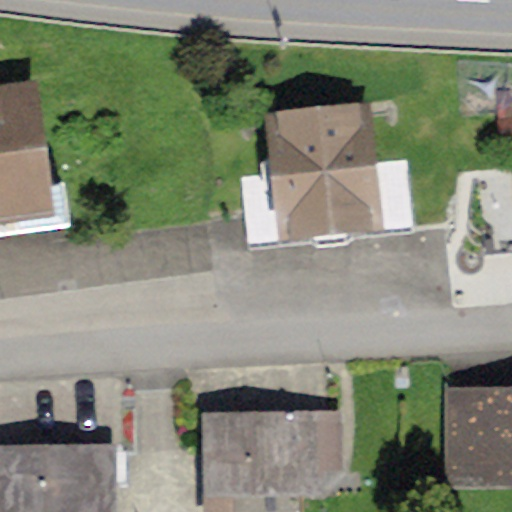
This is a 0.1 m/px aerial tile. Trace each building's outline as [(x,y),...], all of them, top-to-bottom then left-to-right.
[(0,242),(58,236),(39,90),(0,94),(0,242)] [(373,113),(270,122),(274,174),(280,251),(383,243),(377,164),(373,113)] [(410,160),(377,164),(383,243),(418,240),(410,160)] [(280,251),(274,174),(243,177),(248,254),(280,251)] [(511,396),(445,396),(446,496),(511,495),(511,396)] [(338,419),(201,421),(202,503),(339,501),(338,419)] [(115,511),(115,451),(0,452),(0,511),(115,511)]
